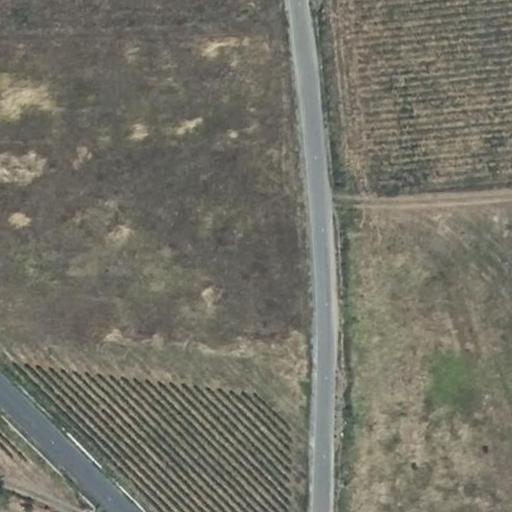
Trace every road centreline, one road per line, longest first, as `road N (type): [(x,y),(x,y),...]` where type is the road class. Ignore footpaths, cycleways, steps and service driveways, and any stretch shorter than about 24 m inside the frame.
road 1 (tertiary): [(295,0),(324,298),(318,511)]
road 2 (tertiary): [(124,511),(0,387)]
